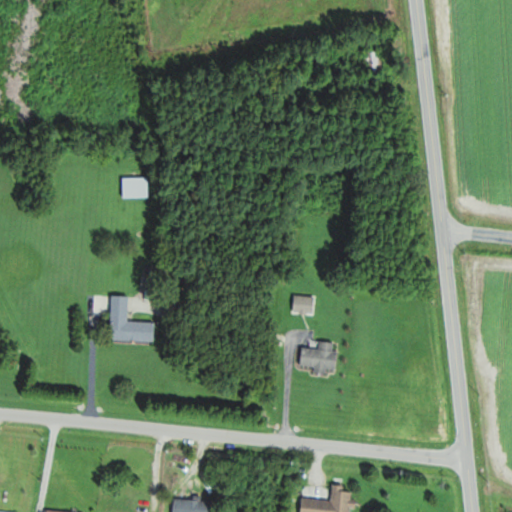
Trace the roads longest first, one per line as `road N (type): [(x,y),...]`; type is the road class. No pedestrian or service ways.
road 1 (tertiary): [(418,0),(474,511)]
road 2 (residential): [(0,409),(469,460)]
